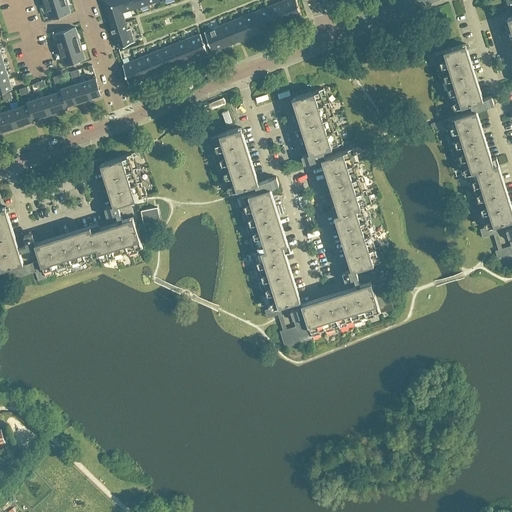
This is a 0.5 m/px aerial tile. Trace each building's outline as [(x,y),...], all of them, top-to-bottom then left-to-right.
[(59,15),(54,0),(53,0),(44,3),(49,19),(59,15)] [(70,12),(66,0),(54,0),(59,15),(70,12)] [(122,12),(118,0),(102,0),(110,25),(125,20),(122,12)] [(118,0),(122,12),(136,8),(133,0),(118,0)] [(133,0),(136,8),(149,4),(148,0),(133,0)] [(296,0),(283,0),(280,1),(288,21),(301,16),(298,7),(299,7),(298,5),(296,0)] [(276,26),(288,21),(280,1),(268,6),(276,26)] [(263,31),(276,26),(268,6),(255,11),(263,31)] [(250,37),(263,31),(255,11),(242,16),(250,37)] [(237,42),(250,37),(242,16),(229,22),(237,42)] [(125,20),(110,25),(117,47),(134,42),(130,28),(127,29),(125,20)] [(237,42),(229,22),(217,27),(225,47),(237,42)] [(80,43),(75,27),(64,30),(69,46),(80,43)] [(225,47),(217,27),(204,32),(207,41),(208,43),(212,52),(225,47)] [(53,34),(58,49),(69,46),(64,30),(53,34)] [(187,38),(195,58),(208,53),(204,44),(205,44),(204,42),(203,42),(200,33),(187,38)] [(195,58),(187,38),(174,44),(182,64),(195,58)] [(85,58),(80,43),(69,46),(74,62),(85,58)] [(182,64),(174,44),(161,49),(169,69),(182,64)] [(483,100),(470,59),(465,44),(462,45),(447,50),(435,54),(439,68),(443,81),(448,95),(449,100),(452,108),(452,109),(470,104),(471,104),(474,103),(480,101),(483,100)] [(74,62),(69,46),(58,49),(63,65),(74,62)] [(169,69),(161,49),(148,54),(156,74),(169,69)] [(143,79),(156,74),(148,54),(135,59),(143,79)] [(129,85),(143,79),(135,59),(122,64),(125,74),(125,76),(126,76),(129,85)] [(0,81),(9,79),(6,70),(0,72),(0,81)] [(87,80),(92,97),(101,94),(101,92),(100,92),(99,90),(100,90),(99,87),(95,77),(87,80)] [(0,90),(12,87),(9,79),(0,81),(0,90)] [(78,82),(83,100),(92,97),(87,80),(78,82)] [(78,82),(69,85),(75,103),(83,100),(78,82)] [(60,88),(61,90),(62,90),(67,105),(75,103),(69,85),(60,88)] [(336,129),(332,116),(328,102),(327,100),(323,88),(314,91),(310,92),(290,99),(308,153),(310,153),(322,150),(323,149),(329,147),(341,144),(336,129)] [(61,90),(52,93),(58,111),(67,108),(67,105),(62,90),(61,90)] [(52,93),(44,96),(49,113),(58,111),(52,93)] [(44,96),(35,98),(41,116),(49,113),(44,96)] [(485,107),(494,104),(493,100),(492,97),(492,96),(483,99),(485,107)] [(27,101),(27,103),(28,103),(33,118),(41,116),(35,98),(27,101)] [(27,103),(19,106),(24,124),(34,121),(33,118),(28,103),(27,103)] [(19,106),(10,109),(16,126),(24,124),(19,106)] [(10,109),(2,111),(7,129),(16,126),(10,109)] [(511,220),(511,207),(507,191),(498,163),(492,165),(475,110),(473,110),(445,119),(463,175),(468,174),(472,187),(485,228),(480,229),(482,238),(493,234),(498,233),(495,225),(511,220)] [(255,184),(238,128),(223,132),(210,137),(214,151),(218,164),(223,178),(227,193),(237,190),(255,185),(255,184)] [(357,155),(364,153),(361,147),(354,150),(357,155)] [(352,148),(319,158),(337,213),(332,215),(350,270),(351,270),(369,265),(371,273),(389,267),(386,259),(382,260),(365,206),(370,204),(352,148)] [(308,153),(301,156),(301,157),(304,164),(313,161),(310,153),(308,153)] [(145,196),(131,154),(101,163),(102,169),(114,206),(135,199),(145,196)] [(270,187),(278,185),(276,176),(267,179),(269,188),(270,187)] [(279,246),(284,244),(266,188),(239,197),(256,252),(251,253),(269,308),(264,310),(266,315),(267,318),(282,314),(279,306),(296,301),(279,246)] [(0,269),(23,262),(6,206),(2,207),(0,207),(0,269)] [(159,215),(157,207),(154,207),(142,210),(144,222),(160,219),(159,215)] [(90,225),(34,243),(40,260),(44,274),(45,274),(100,256),(101,261),(143,248),(134,220),(133,216),(92,230),(90,225)] [(511,263),(511,228),(506,230),(511,246),(498,250),(495,251),(500,267),(511,263)] [(44,274),(40,260),(32,262),(36,273),(38,281),(47,279),(45,274),(44,274)] [(3,283),(28,275),(24,265),(0,273),(3,283)] [(342,273),(344,281),(354,278),(351,270),(350,270),(342,273)] [(339,326),(353,322),(366,318),(380,313),(393,309),(391,302),(391,300),(384,278),(373,282),(374,286),(371,287),(370,283),(359,286),(301,304),(302,307),(290,311),(295,327),(282,331),(279,332),(284,348),(313,339),(311,335),(325,331),(339,326)]
